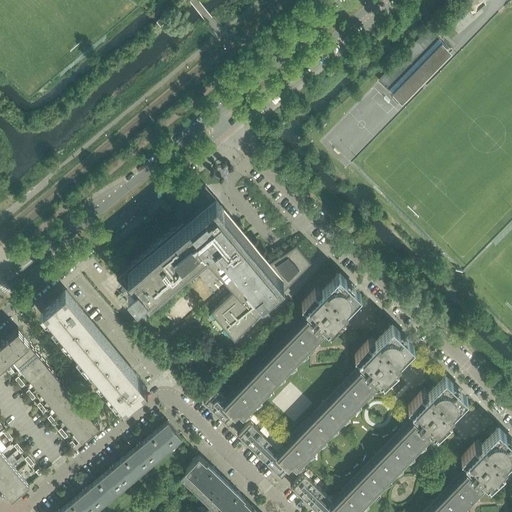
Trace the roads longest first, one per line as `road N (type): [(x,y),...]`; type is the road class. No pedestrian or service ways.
road 1 (residential): [(511,408),(222,125)]
road 2 (residential): [(292,511),(169,396),(150,400),(15,511)]
road 3 (tertiary): [(0,312),(222,125)]
road 4 (tertiary): [(213,113),(0,290)]
road 5 (tertiary): [(222,125),(373,0)]
road 6 (tertiary): [(350,0),(213,113)]
